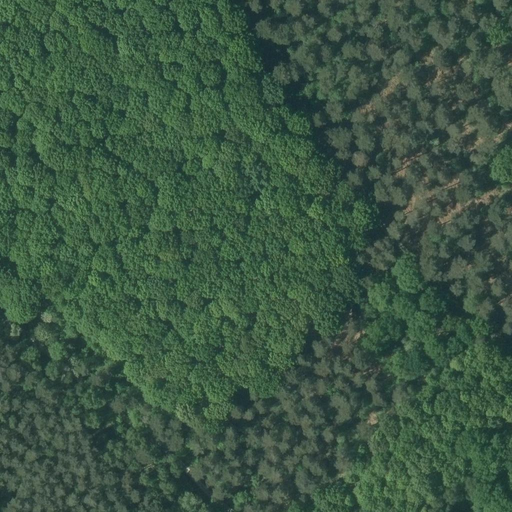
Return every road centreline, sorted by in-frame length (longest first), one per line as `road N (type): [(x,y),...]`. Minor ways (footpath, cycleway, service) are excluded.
road 1 (track): [(19,327),(276,95),(406,253),(494,340)]
road 2 (track): [(230,511),(0,312)]
